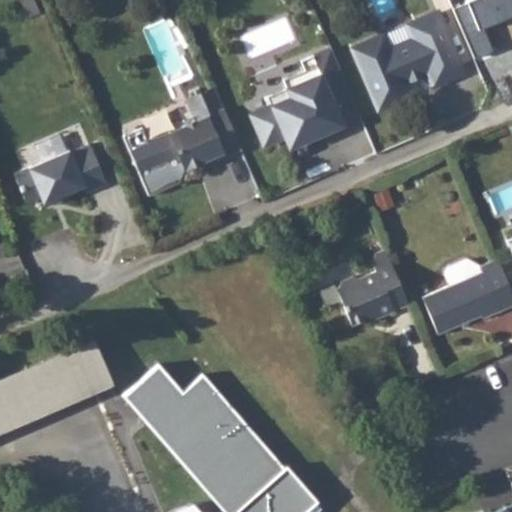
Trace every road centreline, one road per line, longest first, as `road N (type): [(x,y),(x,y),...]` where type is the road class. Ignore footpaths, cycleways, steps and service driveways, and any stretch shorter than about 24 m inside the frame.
road 1 (residential): [(0,331),(511,108)]
road 2 (unknown): [(0,457),(91,432),(124,461),(147,511)]
